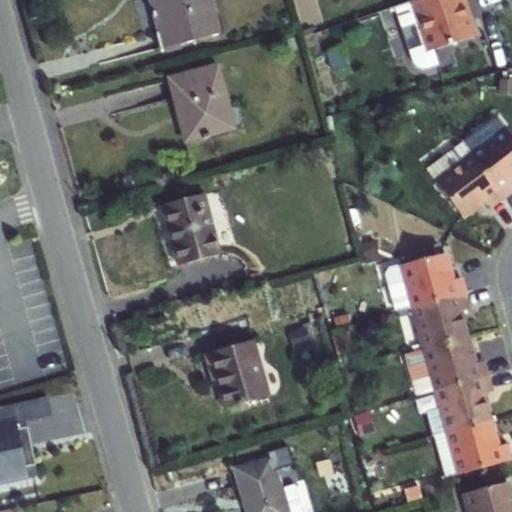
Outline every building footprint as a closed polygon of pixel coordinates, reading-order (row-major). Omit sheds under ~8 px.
[(219,35),(210,0),(150,0),(159,33),(156,34),(160,50),(219,35)] [(462,0),(416,0),(411,2),(427,53),(432,51),(475,36),(462,0)] [(423,68),(430,68),(437,65),(432,51),(427,53),(411,2),(394,8),(411,58),(415,64),(423,68)] [(341,48),(326,53),(333,71),(348,66),(341,48)] [(222,112),(228,110),(216,67),(168,79),(177,114),(181,113),(188,142),(227,131),(222,112)] [(511,81),(500,81),(499,95),(511,96),(511,81)] [(383,106),(365,117),(372,127),(389,116),(383,106)] [(228,110),(222,112),(227,131),(233,130),(228,110)] [(184,143),(188,142),(181,113),(177,114),(184,143)] [(461,145),(470,157),(505,131),(496,118),(461,145)] [(511,180),(511,140),(505,131),(470,157),(503,200),(511,193),(511,186),(509,183),(511,180)] [(435,183),(470,157),(461,145),(426,171),(435,183)] [(503,200),(470,157),(435,183),(462,219),(484,202),(490,210),(503,200)] [(218,256),(203,195),(162,206),(178,267),(218,256)] [(366,265),(380,261),(375,242),(361,246),(366,265)] [(444,255),(401,267),(412,309),(465,295),(461,279),(451,282),(444,255)] [(397,313),(412,309),(401,267),(390,270),(387,276),(397,313)] [(465,295),(412,309),(424,351),(467,339),(459,312),(469,310),(465,295)] [(350,323),(348,315),(332,319),(335,327),(350,323)] [(310,345),(305,328),(288,333),(294,351),(310,345)] [(353,351),(349,335),(333,339),(338,355),(353,351)] [(467,339),(424,351),(431,378),(435,392),(488,378),(483,363),(474,365),(467,339)] [(268,398),(252,342),(203,356),(209,376),(215,375),(218,386),(225,410),(268,398)] [(413,383),(431,378),(424,351),(405,356),(413,383)] [(348,392),(361,389),(357,373),(343,377),(348,392)] [(431,378),(413,383),(417,397),(421,396),(435,392),(431,378)] [(488,378),(435,392),(447,434),(490,422),(482,396),(492,393),(488,378)] [(447,434),(435,392),(421,396),(432,438),(433,437),(447,434)] [(0,408),(0,426),(15,423),(49,416),(45,399),(0,408)] [(375,433),(369,413),(353,418),(359,438),(375,433)] [(447,434),(458,476),(511,462),(506,446),(497,448),(490,422),(447,434)] [(0,484),(27,478),(25,468),(17,431),(15,423),(0,426),(0,484)] [(33,467),(25,429),(17,431),(25,468),(33,467)] [(458,476),(447,434),(433,437),(445,480),(458,476)] [(245,511),(286,511),(280,490),(271,460),(234,471),(234,472),(238,486),(245,511)] [(234,472),(229,474),(233,488),(238,486),(234,472)] [(511,511),(511,503),(506,483),(463,496),(468,511),(511,511)] [(280,490),(286,511),(301,511),(294,486),(280,490)] [(423,501),(418,487),(404,491),(408,506),(423,501)]
